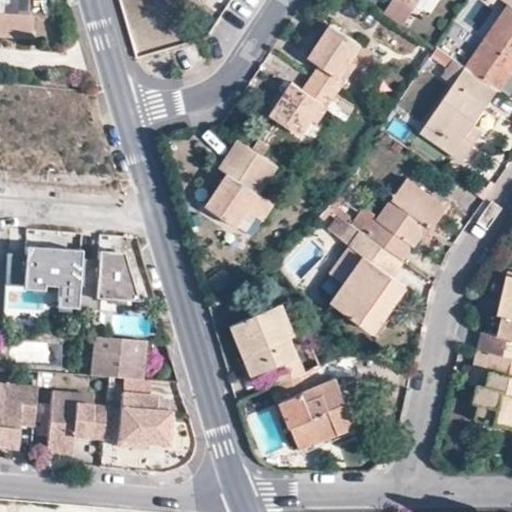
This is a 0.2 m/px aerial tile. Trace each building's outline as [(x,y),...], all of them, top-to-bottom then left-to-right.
[(511,6),(508,4),(464,67),(497,89),(511,67),(511,6)] [(0,37),(31,40),(32,19),(0,16),(0,37)] [(318,65),(310,77),(337,94),(345,82),(339,78),(350,61),(360,45),(329,23),(307,57),(318,65)] [(497,89),(464,67),(454,60),(443,76),(453,83),(420,130),(461,159),(476,138),(467,131),(472,123),(497,89)] [(356,65),(350,61),(339,78),(345,82),(356,65)] [(511,67),(497,89),(509,97),(511,92),(511,67)] [(337,94),(310,77),(302,89),(291,82),(269,114),(300,136),(310,120),(322,103),(328,107),(337,94)] [(317,124),(328,107),(322,103),(310,120),(317,124)] [(481,131),(472,123),(467,131),(476,138),(481,131)] [(263,197),(272,184),(270,183),(280,166),(262,154),(252,147),(239,138),(219,168),(226,172),(205,205),(236,226),(247,210),(258,193),(263,197)] [(257,139),(252,147),(262,154),(268,147),(257,139)] [(374,221),(365,233),(402,259),(422,231),(426,225),(431,228),(447,205),(406,176),(374,221)] [(281,191),(272,184),(263,197),(258,193),(247,210),(262,219),(281,191)] [(365,233),(374,221),(362,212),(353,225),(365,233)] [(364,255),(344,284),(331,302),(372,330),(404,284),(391,275),(402,259),(365,233),(353,225),(350,222),(340,237),(348,243),(364,255)] [(431,228),(426,225),(422,231),(426,234),(431,228)] [(328,272),(344,284),(364,255),(348,243),(328,272)] [(137,304),(123,256),(99,255),(98,263),(81,262),(81,254),(26,250),(26,258),(8,257),(7,287),(58,290),(79,291),(78,311),(100,312),(100,302),(115,303),(137,304)] [(511,276),(506,275),(498,312),(504,313),(499,333),(482,330),(478,349),(491,352),(511,356),(511,276)] [(79,291),(58,290),(57,310),(78,311),(79,291)] [(115,303),(100,302),(100,312),(115,313),(115,303)] [(276,385),(308,372),(294,339),(301,336),(288,304),(235,326),(255,375),(269,369),(276,385)] [(110,379),(142,381),(144,343),(95,339),(92,377),(110,379)] [(471,383),(478,385),(483,386),(490,355),(491,352),(478,349),(477,350),(471,383)] [(483,386),(478,385),(475,401),(480,403),(476,417),(511,426),(511,356),(491,352),(490,355),(483,386)] [(335,431),(354,423),(335,377),(280,401),(299,446),(335,431)] [(22,427),(36,428),(40,387),(0,383),(0,448),(19,450),(22,427)] [(92,438),(95,405),(95,396),(53,393),(49,452),(75,454),(76,437),(92,438)] [(138,443),(151,444),(171,446),(173,413),(160,412),(160,397),(124,395),(120,447),(138,449),(138,443)] [(108,406),(95,405),(92,438),(105,439),(108,406)]
